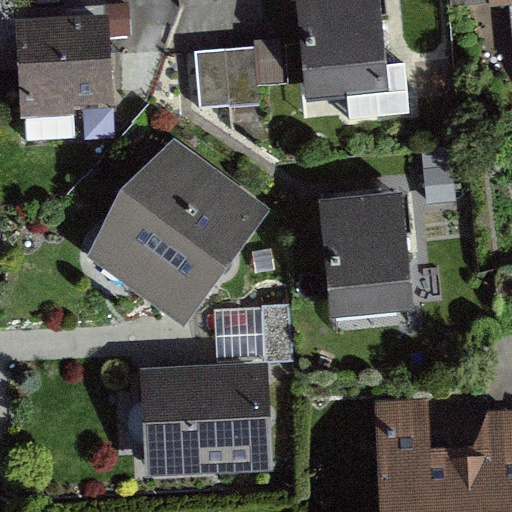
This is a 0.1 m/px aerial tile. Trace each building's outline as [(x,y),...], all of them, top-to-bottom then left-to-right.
[(409,118),(405,66),(386,68),(380,0),(294,0),(303,105),(346,101),(348,123),(409,118)] [(511,0),(449,0),(450,10),(489,7),(489,11),(509,9),(511,45),(511,0)] [(79,22),(15,25),(19,123),(75,121),(75,112),(83,112),(84,141),(114,139),(110,38),(132,37),(130,4),(79,6),(79,22)] [(253,50),(226,51),(229,110),(260,108),(259,88),(288,86),(285,41),(253,42),(253,50)] [(229,110),(226,51),(194,53),(198,111),(229,110)] [(120,199),(86,259),(184,334),(231,280),(270,213),(174,141),(120,199)] [(424,171),(428,206),(456,204),(453,168),(424,171)] [(403,198),(319,206),(330,322),(414,314),(403,198)] [(511,277),(474,281),(479,338),(511,334),(511,277)] [(291,307),(214,310),(216,366),(293,363),(291,307)] [(268,367),(140,372),(145,483),(273,477),(268,367)] [(511,511),(511,414),(486,415),(472,453),(430,455),(428,401),(374,404),(378,511),(511,511)]
